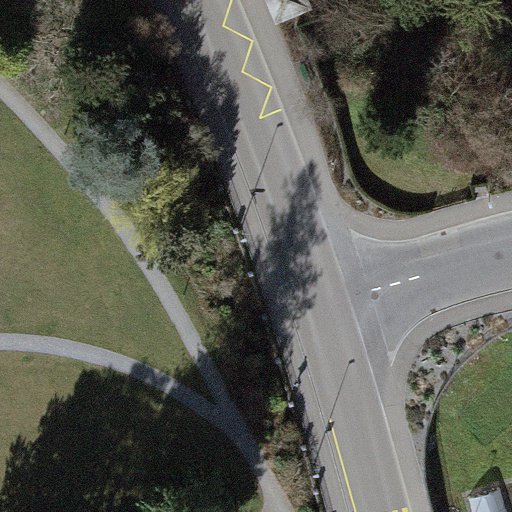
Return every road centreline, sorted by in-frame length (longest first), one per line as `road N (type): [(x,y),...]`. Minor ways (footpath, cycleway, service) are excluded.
road 1 (secondary): [(323,307),(207,0)]
road 2 (secondary): [(381,511),(323,307)]
road 3 (tertiary): [(511,252),(323,307)]
